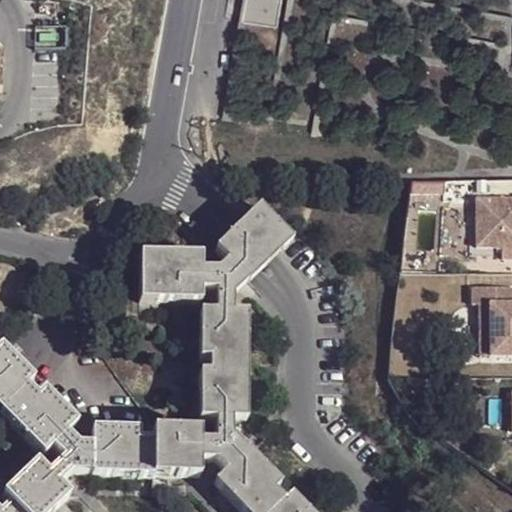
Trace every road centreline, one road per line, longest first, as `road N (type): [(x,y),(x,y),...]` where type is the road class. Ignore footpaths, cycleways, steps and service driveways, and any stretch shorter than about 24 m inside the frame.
road 1 (residential): [(153,166),(301,310),(316,444),(382,511)]
road 2 (residential): [(153,166),(186,0)]
road 3 (residential): [(86,268),(0,365)]
road 4 (residential): [(86,268),(153,166)]
